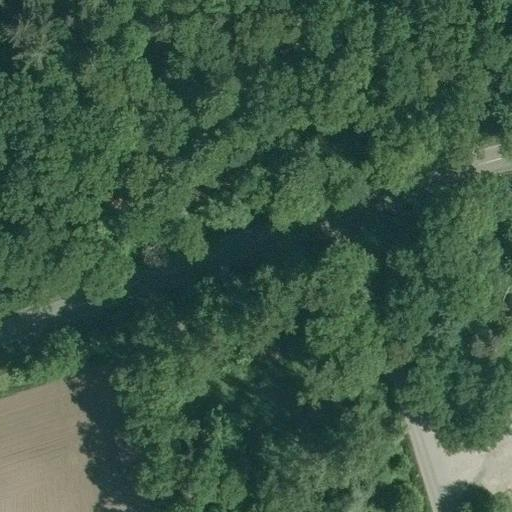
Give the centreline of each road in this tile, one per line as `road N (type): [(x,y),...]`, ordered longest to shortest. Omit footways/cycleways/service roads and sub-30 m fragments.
road 1 (secondary): [(340,209),(0,335)]
road 2 (unclassified): [(438,511),(340,209)]
road 3 (secondary): [(511,156),(340,209)]
